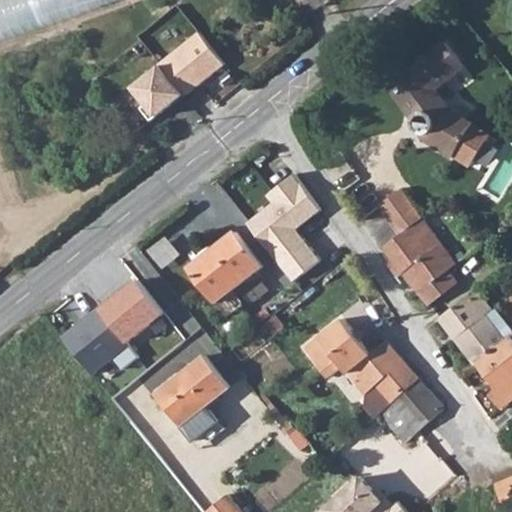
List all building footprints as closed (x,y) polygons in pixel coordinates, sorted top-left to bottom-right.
[(0,0),(0,41),(118,0),(0,0)] [(446,41),(390,87),(415,118),(415,121),(415,124),(416,128),(418,130),(420,132),(423,133),(426,134),(430,135),(456,152),(473,163),(491,134),(475,123),(475,122),(450,106),(436,88),(466,65),(446,41)] [(169,69),(142,91),(155,108),(150,112),(160,125),(181,108),(182,109),(194,100),(169,69)] [(273,203),(247,222),(294,284),(323,262),(297,228),(321,211),(293,174),(266,194),(273,203)] [(398,237),(423,219),(402,189),(376,208),(398,237)] [(386,264),(396,277),(402,274),(417,295),(448,271),(457,265),(423,219),(398,237),(383,248),(391,260),(386,264)] [(190,269),(217,304),(263,267),(235,232),(190,269)] [(417,295),(427,306),(428,306),(458,284),(448,271),(417,295)] [(129,278),(93,305),(59,330),(91,372),(126,345),(122,341),(156,311),(129,278)] [(439,319),(442,323),(448,319),(459,334),(491,310),(478,293),(470,298),(469,296),(439,319)] [(454,338),(477,365),(511,338),(511,336),(491,310),(459,334),(454,338)] [(442,323),(454,338),(459,334),(448,319),(442,323)] [(377,385),(403,361),(386,341),(370,354),(360,341),(353,341),(351,339),(352,332),(342,320),(306,351),(329,379),(343,368),(366,396),(377,385)] [(362,332),(352,332),(351,339),(353,341),(360,341),(362,332)] [(511,338),(477,365),(497,390),(489,396),(500,410),(511,400),(511,338)] [(182,426),(206,406),(230,387),(205,356),(157,394),(182,426)] [(377,385),(393,403),(419,380),(403,361),(377,385)] [(393,403),(418,433),(441,412),(442,407),(419,380),(393,403)] [(380,415),(405,444),(418,433),(393,403),(380,415)] [(182,426),(190,436),(214,415),(206,406),(182,426)] [(337,502),(326,511),(407,511),(399,502),(393,508),(386,499),(383,502),(361,479),(354,486),(351,482),(334,498),(337,502)] [(210,511),(241,511),(229,496),(210,511)]
